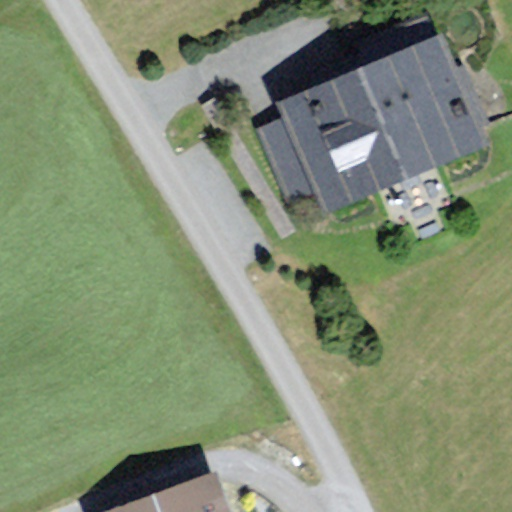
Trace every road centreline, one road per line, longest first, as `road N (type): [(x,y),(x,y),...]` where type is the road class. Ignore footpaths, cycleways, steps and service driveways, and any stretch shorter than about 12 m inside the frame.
road 1 (unclassified): [(57,0),(236,297),(343,511)]
road 2 (track): [(335,511),(221,459),(81,511)]
